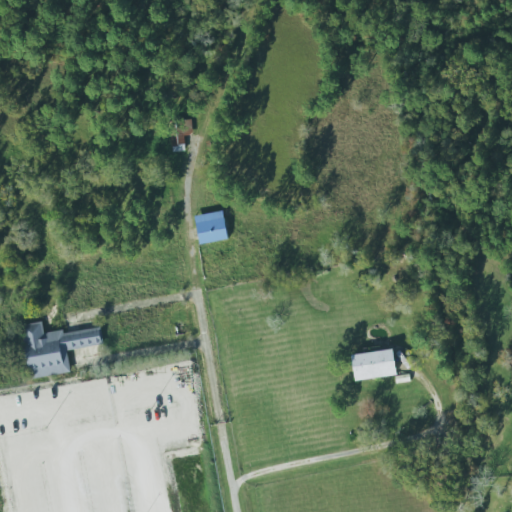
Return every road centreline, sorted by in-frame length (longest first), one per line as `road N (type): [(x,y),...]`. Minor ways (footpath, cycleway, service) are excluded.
road 1 (residential): [(246,511),(188,191)]
road 2 (residential): [(217,349),(100,359),(103,313),(205,287)]
road 3 (residential): [(240,478),(390,443)]
